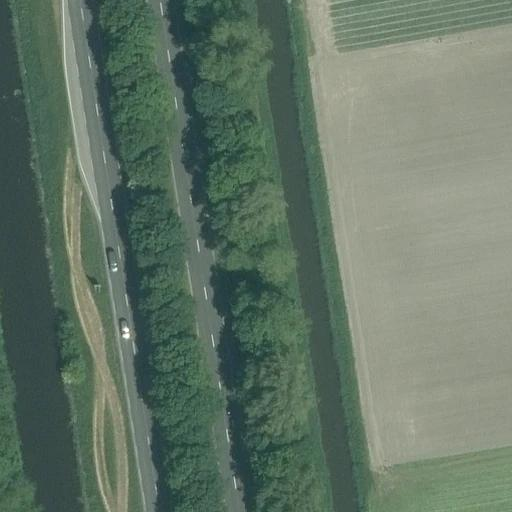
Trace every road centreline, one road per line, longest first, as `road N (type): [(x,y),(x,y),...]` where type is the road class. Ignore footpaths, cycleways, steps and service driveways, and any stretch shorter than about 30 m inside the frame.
road 1 (primary): [(239,511),(159,0)]
road 2 (primary): [(80,0),(159,511)]
